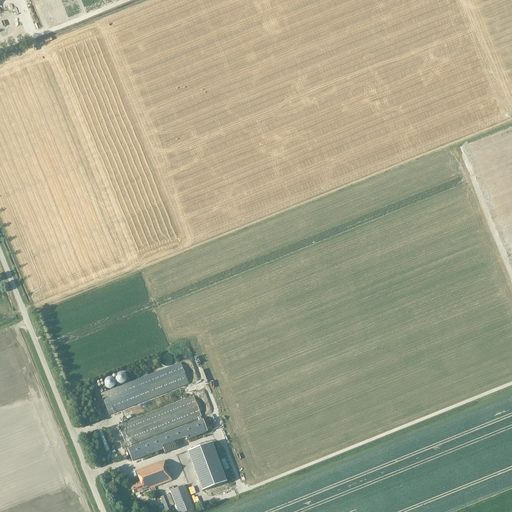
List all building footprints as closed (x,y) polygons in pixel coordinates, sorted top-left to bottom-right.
[(187,365),(181,367),(179,363),(105,393),(105,392),(100,394),(109,415),(113,413),(188,384),(186,380),(192,378),(187,365)] [(121,373),(120,373),(119,374),(118,374),(117,375),(116,376),(116,377),(116,378),(116,379),(116,380),(116,381),(117,382),(118,382),(118,383),(119,383),(120,383),(121,383),(122,383),(123,383),(123,382),(124,382),(125,381),(125,380),(126,379),(126,378),(125,378),(125,377),(125,376),(124,375),(123,374),(122,374),(121,373)] [(108,388),(109,388),(110,388),(111,387),(112,387),(113,386),(114,385),(114,384),(114,383),(114,382),(114,381),(113,380),(113,379),(112,379),(111,378),(110,378),(109,378),(108,378),(107,378),(106,379),(105,380),(105,381),(104,382),(104,383),(104,384),(105,385),(105,386),(106,386),(106,387),(107,387),(107,388),(108,388)] [(199,400),(195,401),(193,396),(118,425),(124,440),(120,442),(122,449),(198,419),(200,418),(202,417),(199,412),(204,410),(199,400)] [(201,421),(200,418),(198,419),(199,421),(127,449),(132,461),(163,449),(162,446),(185,437),(187,440),(207,432),(202,420),(201,421)] [(226,482),(211,443),(187,452),(202,491),(226,482)] [(174,453),(176,461),(184,459),(182,451),(174,453)] [(143,491),(172,481),(164,460),(136,471),(140,482),(143,491)] [(143,491),(140,482),(131,486),(134,494),(139,492),(140,493),(143,491)] [(170,491),(177,511),(186,511),(194,509),(185,485),(174,489),(170,491)] [(171,509),(166,495),(161,497),(166,511),(171,509)]
